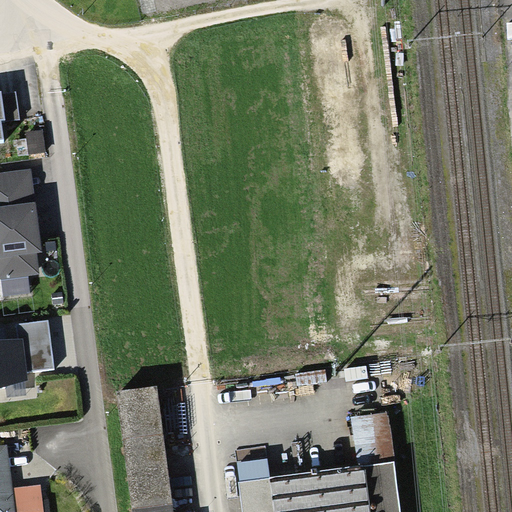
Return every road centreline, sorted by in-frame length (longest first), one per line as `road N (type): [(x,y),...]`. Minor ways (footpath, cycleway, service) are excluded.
road 1 (residential): [(105,511),(49,67)]
road 2 (track): [(149,37),(201,383)]
road 3 (track): [(352,0),(390,264)]
road 4 (track): [(149,37),(322,0)]
road 5 (residential): [(12,23),(149,37)]
road 6 (residential): [(201,383),(217,511)]
